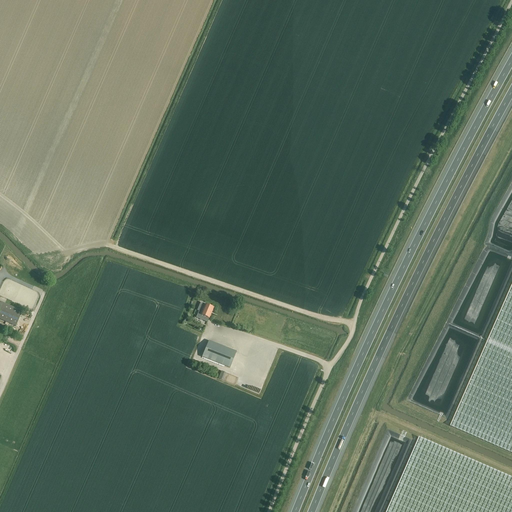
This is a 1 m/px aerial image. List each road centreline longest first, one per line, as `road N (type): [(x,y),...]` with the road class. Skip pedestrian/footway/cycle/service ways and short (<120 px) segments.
road 1 (unclassified): [(269,511),(329,368),(350,338),(361,297),(511,2)]
road 2 (motorway): [(511,62),(396,282),(295,511)]
road 3 (motorway): [(311,511),(409,289),(511,93)]
road 4 (track): [(339,511),(403,344),(511,152)]
road 5 (track): [(353,323),(112,247),(93,247),(46,271),(0,228)]
